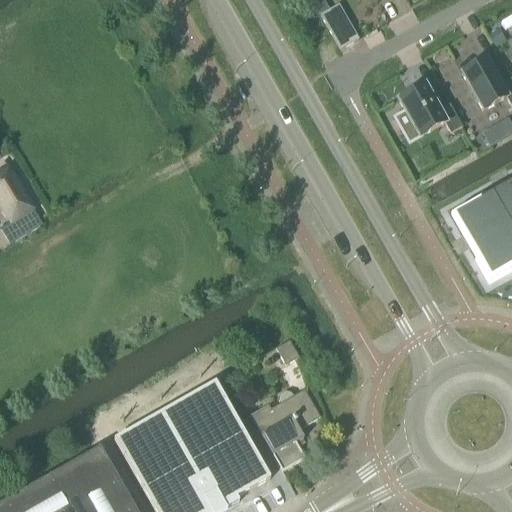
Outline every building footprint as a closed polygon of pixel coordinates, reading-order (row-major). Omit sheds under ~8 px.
[(338,6),(320,17),(340,51),(358,41),(338,6)] [(496,33),(488,38),(493,47),(502,43),(496,33)] [(486,61),(461,75),(482,113),(506,99),(511,110),(511,82),(511,80),(500,86),(486,61)] [(424,87),(388,107),(398,124),(407,118),(419,139),(444,125),(450,135),(462,129),(449,106),(438,112),(424,87)] [(493,130),(483,136),(490,149),(500,143),(493,130)] [(8,168),(0,173),(0,201),(12,221),(33,208),(8,168)] [(479,201),(453,216),(464,236),(463,236),(470,249),(471,248),(490,281),(509,269),(510,270),(511,269),(511,182),(479,202),(479,201)] [(275,350),(285,368),(299,360),(289,342),(275,350)] [(153,511),(222,511),(238,504),(236,500),(270,481),(215,384),(114,442),(153,511)] [(299,432),(320,420),(304,392),(293,398),(291,395),(285,393),(280,396),(278,402),(280,405),(270,411),(268,407),(250,418),(281,474),(304,461),(295,444),(303,440),(299,432)] [(135,511),(100,450),(0,506),(0,511),(135,511)]
